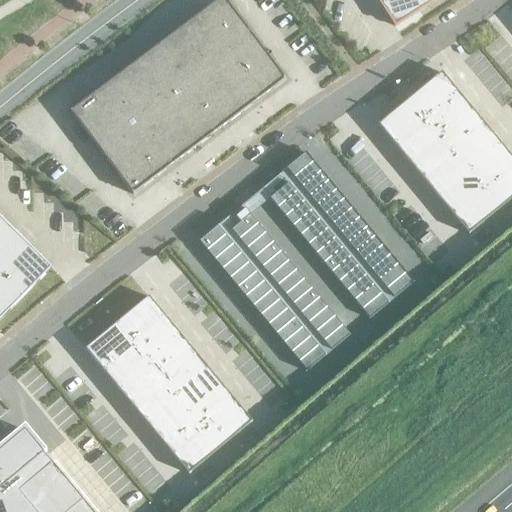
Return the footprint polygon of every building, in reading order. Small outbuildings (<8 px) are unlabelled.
[(224,0),(219,0),(70,112),(133,195),(285,80),(224,0)] [(376,0),(395,28),(414,16),(437,0),(376,0)] [(511,160),(441,75),(379,126),(469,234),(511,197),(511,160)] [(306,154),(262,190),(270,199),(370,319),(388,304),(394,299),(413,284),(306,154)] [(350,335),(242,206),(198,242),(306,371),(350,335)] [(0,320),(10,311),(10,312),(36,285),(51,269),(30,247),(0,217),(0,320)] [(148,299),(87,350),(189,473),(250,422),(148,299)] [(94,511),(25,426),(0,447),(0,511),(94,511)]
